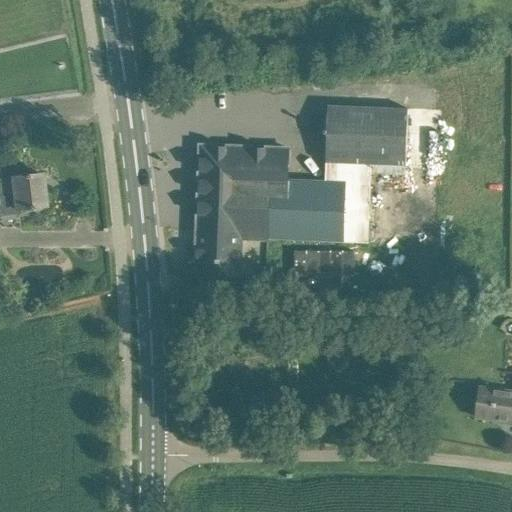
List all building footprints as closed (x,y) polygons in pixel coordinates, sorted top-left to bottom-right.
[(241,234),(241,237),(368,242),(371,174),(406,175),(408,108),(328,105),(326,180),(288,179),(289,148),(201,145),(198,232),(241,234)] [(0,215),(17,213),(17,209),(45,206),(41,174),(0,178),(0,215)] [(239,278),(241,237),(241,234),(198,232),(195,276),(239,278)] [(288,298),(288,280),(261,279),(261,297),(288,298)] [(428,340),(429,326),(416,325),(415,339),(428,340)] [(370,339),(387,338),(387,326),(370,326),(370,339)] [(511,423),(511,389),(480,385),(476,417),(511,422),(511,424),(511,423)]
